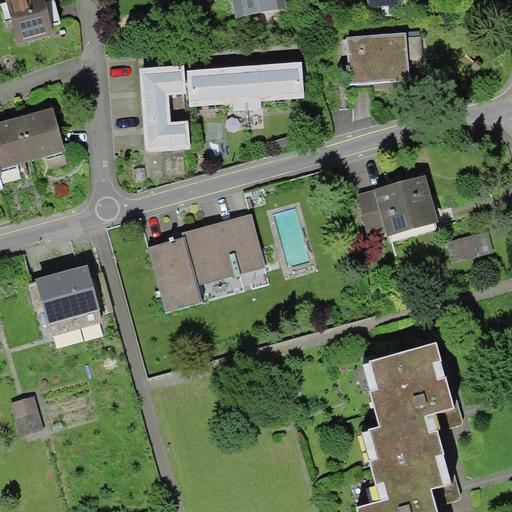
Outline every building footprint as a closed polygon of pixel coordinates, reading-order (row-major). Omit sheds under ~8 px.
[(28,0),(11,5),(22,45),(58,35),(48,0),(28,0)] [(284,0),(213,0),(214,2),(224,0),(229,0),(234,23),(287,13),(284,0)] [(406,35),(347,40),(351,86),(409,81),(406,35)] [(192,76),(195,112),(309,104),(306,68),(192,76)] [(184,98),(183,71),(140,73),(145,155),(191,152),(189,123),(170,124),(169,99),(184,98)] [(0,176),(0,172),(64,156),(52,110),(0,124),(0,176)] [(381,190),(393,237),(441,225),(429,178),(381,190)] [(185,240),(148,248),(165,313),(203,304),(198,285),(266,268),(252,216),(183,234),(185,240)] [(35,278),(51,336),(102,321),(86,264),(35,278)] [(392,503),(362,511),(449,511),(444,494),(465,487),(445,420),(466,413),(447,349),(380,368),(398,431),(373,438),(392,503)]
